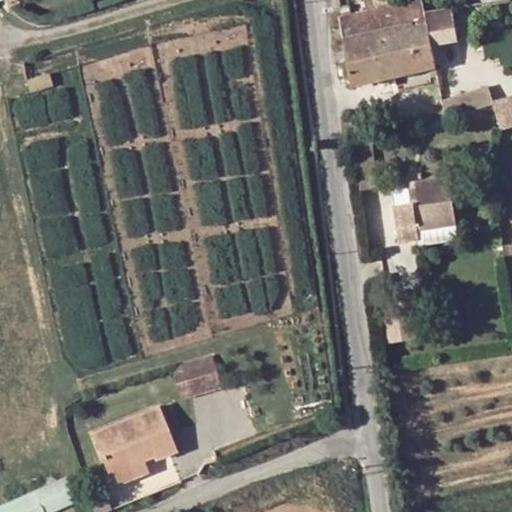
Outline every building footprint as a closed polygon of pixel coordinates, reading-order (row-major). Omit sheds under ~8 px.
[(0,0),(0,20),(27,8),(23,0),(0,0)] [(425,12),(422,0),(412,0),(340,15),(351,86),(435,67),(430,39),(456,34),(452,8),(425,12)] [(511,9),(511,0),(500,0),(502,10),(511,9)] [(450,115),(497,105),(493,87),(446,97),(450,115)] [(360,145),(360,185),(376,185),(376,145),(360,145)] [(418,231),(432,229),(456,226),(450,178),(418,182),(421,203),(395,207),(399,242),(419,240),(418,231)] [(457,234),(456,226),(432,229),(434,237),(457,234)] [(411,336),(406,312),(384,317),(389,341),(411,336)] [(180,396),(220,385),(211,353),(171,364),(180,396)] [(111,452),(129,499),(156,487),(154,483),(166,478),(173,475),(175,481),(196,473),(185,446),(178,426),(111,452)] [(206,438),(185,446),(196,473),(216,465),(206,438)] [(154,483),(156,487),(129,499),(131,505),(171,490),(166,478),(154,483)] [(14,501),(18,511),(29,511),(58,502),(52,487),(14,501)] [(89,511),(81,493),(58,502),(29,511),(89,511)]
